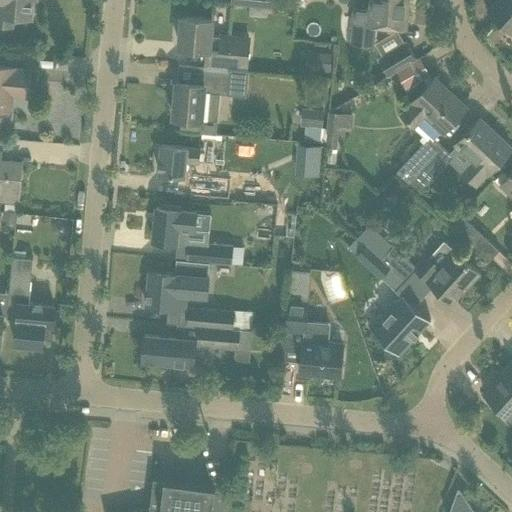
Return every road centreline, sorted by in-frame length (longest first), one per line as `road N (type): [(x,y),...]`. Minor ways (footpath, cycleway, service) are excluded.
road 1 (residential): [(78,394),(111,0)]
road 2 (residential): [(425,423),(78,394)]
road 3 (residential): [(511,294),(450,359),(425,423)]
road 4 (residential): [(2,511),(13,388)]
